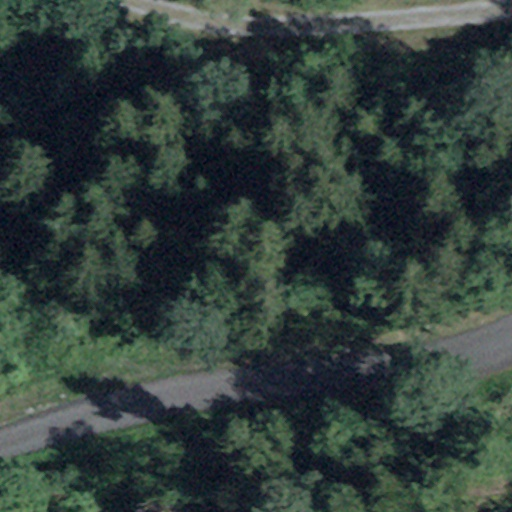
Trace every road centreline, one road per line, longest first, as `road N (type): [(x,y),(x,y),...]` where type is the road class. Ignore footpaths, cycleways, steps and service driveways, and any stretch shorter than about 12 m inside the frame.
road 1 (unclassified): [(0,445),(189,396),(442,359),(511,334)]
road 2 (track): [(133,0),(249,28),(511,5)]
